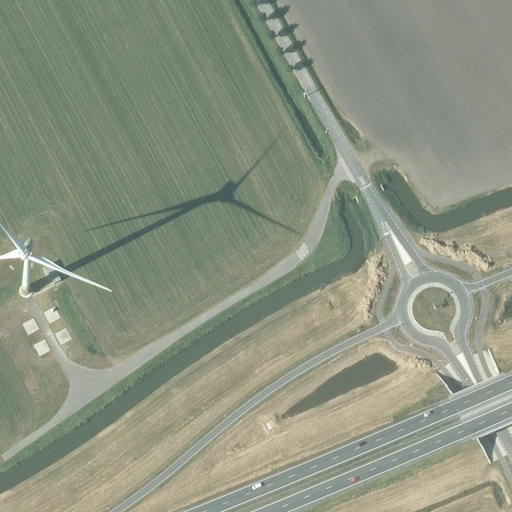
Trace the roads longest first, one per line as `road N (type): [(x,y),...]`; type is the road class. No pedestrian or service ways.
road 1 (trunk): [(402,317),(274,386),(116,511)]
road 2 (trunk): [(511,382),(203,511)]
road 3 (trunk): [(269,511),(511,409)]
road 4 (tertiary): [(260,0),(385,224)]
road 5 (tertiary): [(402,317),(410,331),(447,352),(511,459)]
road 6 (tertiary): [(511,437),(461,342),(462,293)]
